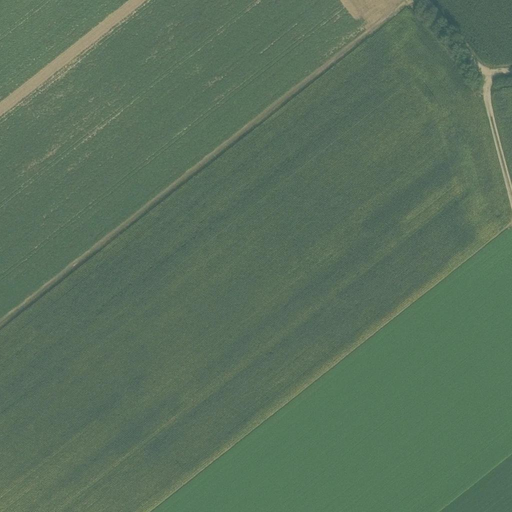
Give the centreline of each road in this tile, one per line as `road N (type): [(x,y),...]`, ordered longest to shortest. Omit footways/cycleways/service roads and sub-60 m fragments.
road 1 (track): [(0,325),(409,0)]
road 2 (track): [(422,0),(479,72),(511,200)]
